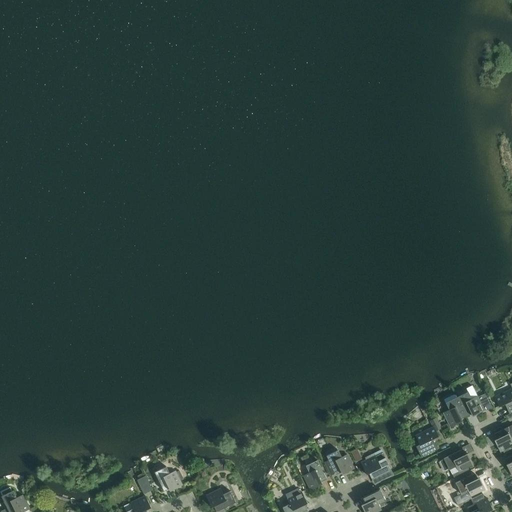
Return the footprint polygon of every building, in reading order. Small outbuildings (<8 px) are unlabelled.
[(511,388),(504,392),(494,397),(499,406),(505,404),(509,413),(506,415),(507,418),(511,416),(511,382),(510,384),(511,388)] [(480,402),(488,398),(486,393),(477,397),(472,385),(466,388),(468,391),(457,397),(466,416),(474,412),(476,414),(484,410),(480,402)] [(449,409),(443,412),(451,427),(459,422),(458,420),(466,416),(457,397),(456,395),(454,394),(444,399),(445,402),(449,409)] [(440,427),(436,418),(430,421),(432,427),(415,435),(419,444),(416,446),(421,456),(437,448),(433,439),(438,436),(435,429),(440,427)] [(511,424),(494,433),(498,442),(496,443),(500,451),(503,450),(504,454),(511,449),(511,439),(511,438),(511,424)] [(475,468),(473,464),(471,460),(468,461),(462,448),(443,458),(444,458),(440,460),(445,471),(449,469),(449,470),(450,469),(454,478),(475,468)] [(326,455),(328,460),(324,462),(331,475),(335,473),(336,474),(344,470),(345,473),(354,468),(347,454),(341,457),(338,449),(326,455)] [(357,449),(351,452),(355,462),(361,460),(357,449)] [(375,455),(361,462),(365,471),(367,470),(372,478),(382,473),(385,479),(393,474),(391,469),(385,457),(378,461),(375,455)] [(311,489),(319,485),(318,483),(327,479),(317,460),(306,465),(309,472),(304,475),(311,489)] [(179,471),(176,472),(175,470),(169,473),(166,466),(154,472),(164,491),(172,487),(174,489),(182,485),(179,480),(183,478),(179,471)] [(485,489),(481,480),(478,481),(474,473),(455,482),(461,494),(468,490),(470,496),(485,489)] [(146,475),(137,479),(144,494),(153,490),(146,475)] [(11,487),(0,492),(2,495),(1,496),(7,508),(1,511),(16,511),(19,511),(22,511),(29,509),(22,494),(17,497),(13,490),(12,490),(11,487)] [(206,496),(210,504),(212,503),(217,511),(218,511),(225,511),(224,508),(236,502),(230,490),(223,494),(220,488),(206,496)] [(361,498),(365,507),(363,508),(364,511),(375,511),(381,509),(379,504),(386,500),(380,489),(361,498)] [(308,511),(307,510),(305,504),(307,503),(302,491),(287,498),(290,504),(283,507),(284,511),(308,511)] [(490,511),(488,507),(491,506),(487,497),(485,498),(482,493),(471,498),(474,504),(467,507),(469,511),(490,511)] [(150,511),(147,505),(149,504),(145,495),(131,503),(133,508),(126,511),(150,511)]
